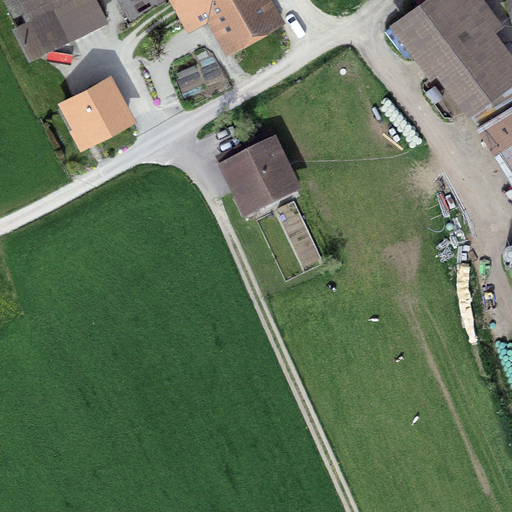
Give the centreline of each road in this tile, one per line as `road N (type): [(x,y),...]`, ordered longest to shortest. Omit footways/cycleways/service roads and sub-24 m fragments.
road 1 (track): [(178,132),(362,511)]
road 2 (track): [(369,13),(511,215)]
road 3 (track): [(178,132),(123,0)]
